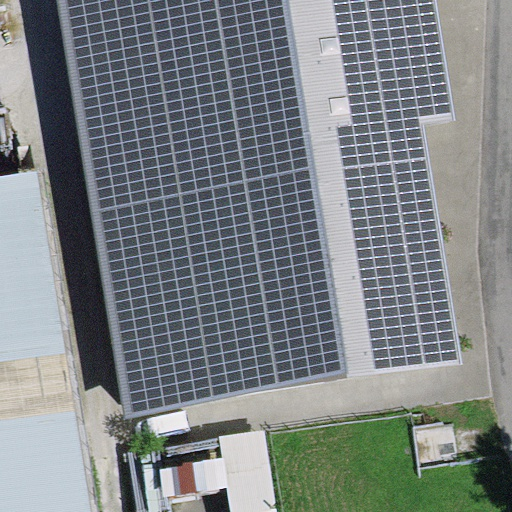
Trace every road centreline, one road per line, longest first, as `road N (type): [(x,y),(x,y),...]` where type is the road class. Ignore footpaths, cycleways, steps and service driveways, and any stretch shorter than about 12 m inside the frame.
road 1 (unknown): [(35,0),(123,511)]
road 2 (residential): [(511,383),(497,253),(498,0)]
